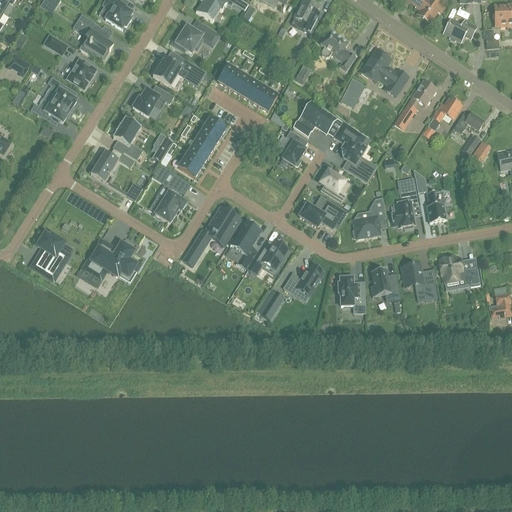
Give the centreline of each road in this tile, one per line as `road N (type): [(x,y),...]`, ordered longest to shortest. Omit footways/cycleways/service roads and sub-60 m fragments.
road 1 (residential): [(279,225),(344,259),(511,229)]
road 2 (residential): [(58,179),(172,0)]
road 3 (residential): [(58,179),(171,244),(188,236),(219,189)]
road 4 (residential): [(511,108),(356,0)]
road 5 (residential): [(212,92),(252,122),(219,189)]
